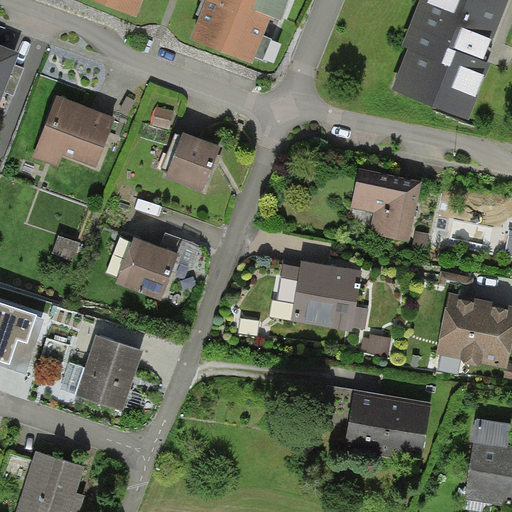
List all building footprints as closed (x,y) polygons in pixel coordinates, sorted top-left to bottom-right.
[(88,0),(136,19),(144,0),(88,0)] [(207,0),(191,41),(253,65),(271,20),(281,24),(290,0),(207,0)] [(509,0),(419,0),(401,48),(408,51),(392,92),(468,122),(490,66),(484,64),(489,53),(509,0)] [(0,47),(0,104),(1,105),(5,94),(14,97),(24,69),(16,66),(20,55),(0,47)] [(58,97),(34,158),(59,168),(63,156),(96,169),(109,136),(115,120),(58,97)] [(221,148),(183,134),(166,179),(204,194),(217,158),(221,148)] [(375,173),(359,170),(351,209),(376,214),(372,235),(410,243),(422,182),(375,173)] [(430,234),(415,231),(412,247),(427,250),(430,234)] [(179,256),(134,239),(117,285),(162,302),(175,268),(179,256)] [(362,273),(302,263),(291,322),(351,333),(352,328),(366,330),(369,310),(356,308),(362,273)] [(511,307),(484,302),(449,294),(436,355),(461,360),(463,365),(477,368),(482,364),(505,369),(507,370),(509,359),(511,345),(511,307)] [(0,354),(10,358),(17,334),(27,337),(34,316),(0,305),(0,354)] [(393,339),(371,335),(370,338),(363,337),(360,353),(390,358),(393,339)] [(143,352),(96,337),(77,397),(124,412),(134,379),(143,352)] [(511,360),(509,359),(507,370),(505,369),(503,379),(511,381),(511,360)] [(355,391),(327,386),(319,428),(347,433),(355,391)] [(378,395),(355,391),(347,433),(344,452),(421,465),(432,404),(378,395)] [(465,501),(511,508),(511,446),(509,446),(511,426),(475,420),(471,443),(474,444),(465,501)] [(86,469),(36,452),(16,511),(80,511),(86,496),(77,493),(86,469)]
